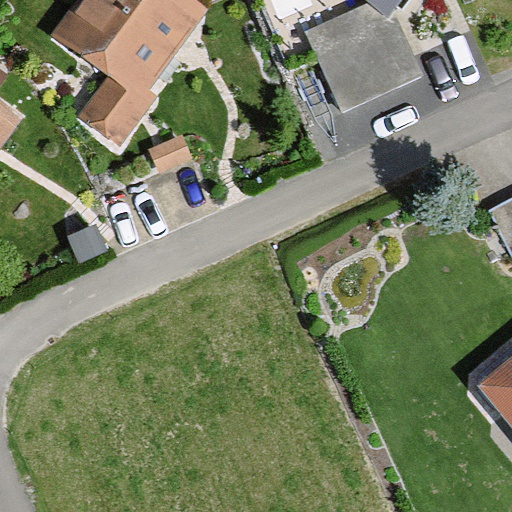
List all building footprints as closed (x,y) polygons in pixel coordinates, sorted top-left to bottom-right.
[(189,0),(66,0),(44,37),(91,86),(66,126),(123,161),(214,15),(189,0)] [(411,0),(377,0),(402,15),(411,0)] [(439,113),(411,46),(334,79),(362,145),(439,113)] [(0,155),(24,121),(0,104),(0,155)] [(511,233),(511,190),(494,201),(511,233)] [(511,344),(461,384),(511,448),(511,344)]
